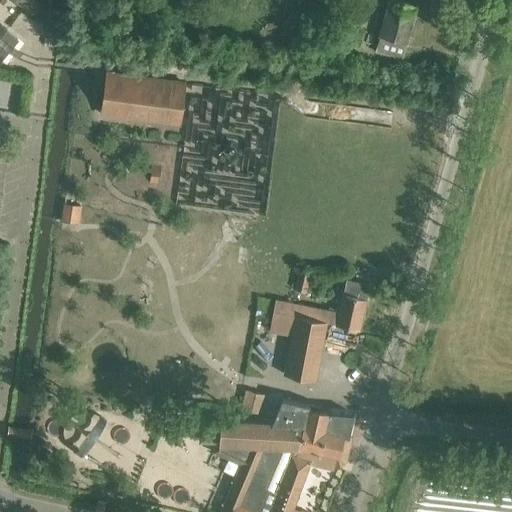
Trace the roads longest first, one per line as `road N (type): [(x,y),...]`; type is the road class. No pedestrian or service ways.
road 1 (unclassified): [(377,422),(494,0)]
road 2 (unclassified): [(511,437),(377,422)]
